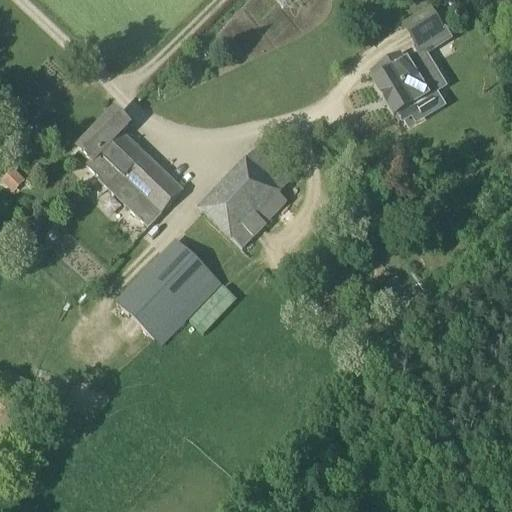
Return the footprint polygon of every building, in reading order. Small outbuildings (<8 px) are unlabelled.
[(402,30),(406,36),(420,59),(421,61),(422,60),(449,43),(430,12),(402,30)] [(442,94),(428,69),(422,60),(421,61),(420,59),(407,67),(405,68),(399,58),(367,77),(373,86),(394,121),(442,94)] [(182,196),(121,137),(128,129),(115,116),(79,154),(90,165),(87,168),(100,182),(98,184),(149,231),(182,196)] [(263,151),(202,214),(242,252),(286,207),(275,197),(292,179),(263,151)] [(0,182),(12,195),(25,183),(12,170),(0,182)] [(118,308),(156,344),(161,349),(218,289),(215,286),(175,248),(118,308)] [(29,400),(32,384),(18,381),(15,397),(29,400)]
